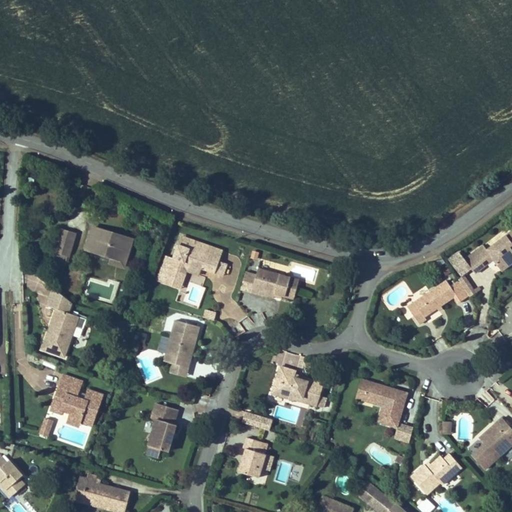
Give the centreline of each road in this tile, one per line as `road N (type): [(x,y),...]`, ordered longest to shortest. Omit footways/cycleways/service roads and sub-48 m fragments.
road 1 (tertiary): [(13,136),(188,203),(372,255)]
road 2 (residential): [(192,511),(241,349),(280,336),(322,344),(357,328)]
road 3 (tertiary): [(372,255),(423,240),(511,184)]
